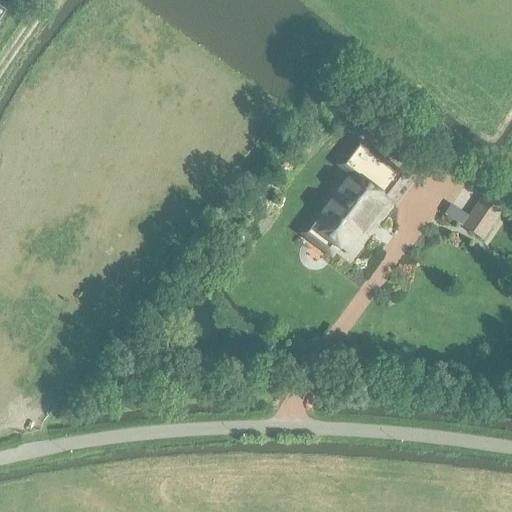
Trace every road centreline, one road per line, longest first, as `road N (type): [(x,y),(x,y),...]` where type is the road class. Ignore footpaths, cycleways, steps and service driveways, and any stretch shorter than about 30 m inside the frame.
road 1 (unclassified): [(0,457),(162,429),(278,427),(511,447)]
road 2 (track): [(278,427),(418,208)]
